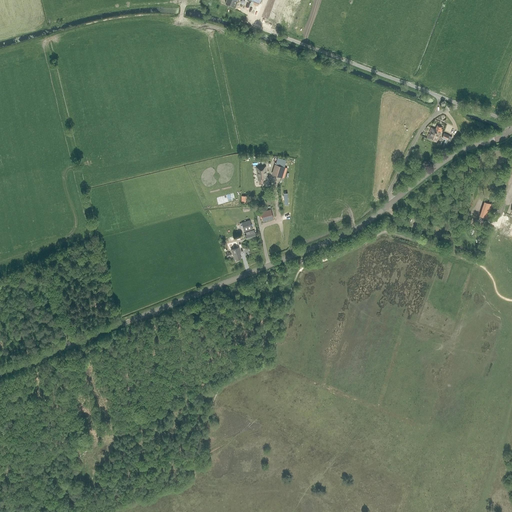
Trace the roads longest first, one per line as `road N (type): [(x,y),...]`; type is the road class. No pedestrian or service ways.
road 1 (tertiary): [(0,373),(348,233),(394,201)]
road 2 (unclassified): [(438,97),(283,37)]
road 3 (tertiary): [(394,201),(450,157),(511,128)]
